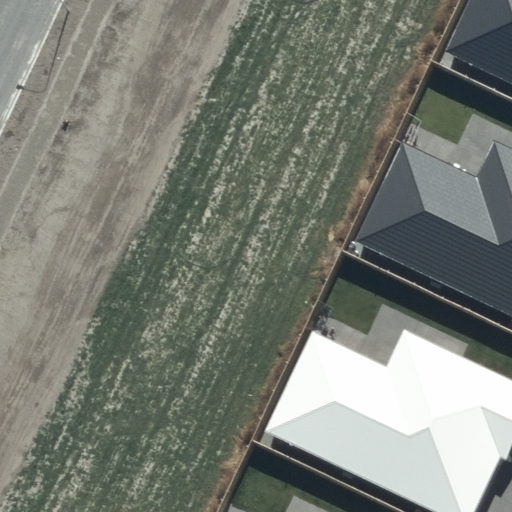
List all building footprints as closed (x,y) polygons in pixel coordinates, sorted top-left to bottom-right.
[(295,38),(215,0),(168,0),(145,49),(172,61),(130,148),(204,183),(209,173),(320,226),(376,109),(282,64),(295,38)] [(413,0),(378,0),(407,13),(413,0)] [(511,0),(472,0),(448,54),(511,84),(511,0)] [(478,178),(404,144),(357,244),(511,315),(511,147),(496,140),(478,178)] [(286,270),(79,173),(46,244),(66,253),(30,329),(113,368),(124,345),(228,393),(286,270)] [(386,365),(313,331),(266,430),(442,511),(472,511),(498,456),(507,460),(511,448),(511,376),(404,326),(386,365)] [(164,511),(192,456),(0,361),(0,511),(164,511)]
